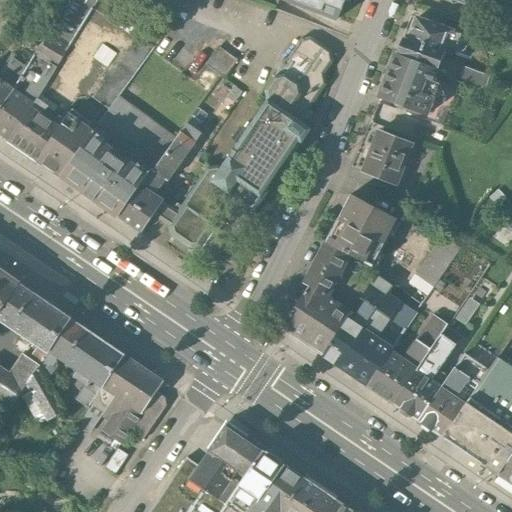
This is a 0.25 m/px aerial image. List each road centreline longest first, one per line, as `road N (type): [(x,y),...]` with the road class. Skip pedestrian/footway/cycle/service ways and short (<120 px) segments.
road 1 (residential): [(395,0),(300,230),(225,360)]
road 2 (primary): [(0,204),(225,360)]
road 3 (primary): [(225,360),(451,511)]
road 4 (residential): [(225,360),(124,511)]
